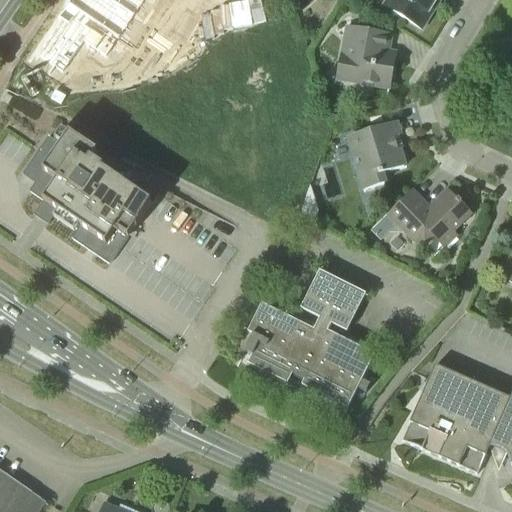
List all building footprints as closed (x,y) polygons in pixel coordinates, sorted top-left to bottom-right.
[(60,19),(35,55),(54,68),(48,76),(50,77),(56,69),(63,74),(84,44),(107,59),(147,0),(71,0),(58,18),(60,19)] [(400,0),(392,13),(421,31),(440,0),(400,0)] [(340,54),(339,59),(351,61),(346,85),(358,87),(388,93),(389,88),(394,60),(385,59),(386,53),(389,37),(346,29),(341,55),(340,54)] [(308,40),(312,43),(319,34),(314,31),(308,40)] [(395,123),(354,136),(360,157),(355,159),(365,191),(384,186),(381,175),(404,168),(394,139),(399,137),(395,123)] [(151,206),(108,176),(109,174),(92,162),(98,154),(104,144),(108,139),(77,124),(69,134),(60,147),(48,138),(22,176),(35,185),(29,192),(43,202),(37,210),(51,220),(57,212),(72,223),(81,228),(75,236),(72,240),(109,266),(128,239),(151,206)] [(316,221),(319,213),(310,185),(299,215),(316,221)] [(387,216),(370,232),(378,241),(395,224),(398,227),(405,234),(415,244),(423,236),(432,237),(434,238),(444,249),(455,237),(452,234),(470,216),(459,205),(461,203),(458,200),(456,202),(447,192),(428,211),(410,193),(387,216)] [(331,326),(347,334),(366,296),(320,273),(301,310),(320,320),(314,332),(262,306),(248,332),(244,330),(236,346),(245,351),(244,354),(252,357),(248,365),(288,385),(291,379),(303,385),(302,387),(348,410),(358,391),(366,395),(370,386),(362,382),(375,357),(328,333),(331,326)] [(511,395),(510,400),(435,367),(401,443),(477,476),(489,449),(498,474),(506,456),(508,460),(511,468),(511,484),(511,485),(511,486),(511,395)] [(0,511),(40,511),(46,504),(0,473),(0,511)]
